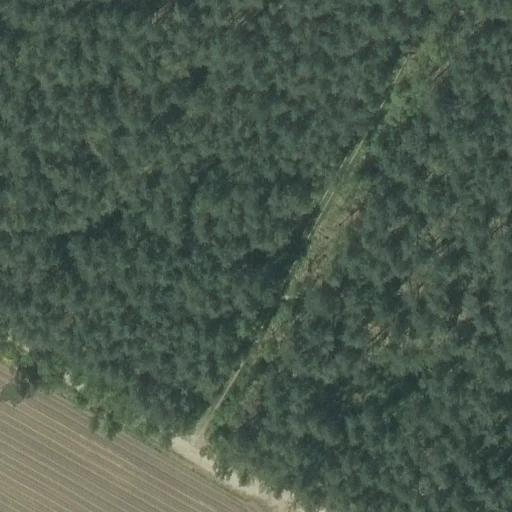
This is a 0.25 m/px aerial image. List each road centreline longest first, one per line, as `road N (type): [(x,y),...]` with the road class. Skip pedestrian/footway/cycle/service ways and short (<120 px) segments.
road 1 (track): [(435,0),(190,449)]
road 2 (track): [(290,511),(0,338)]
